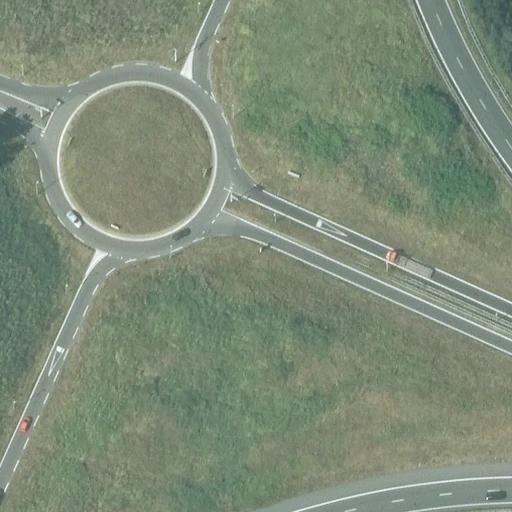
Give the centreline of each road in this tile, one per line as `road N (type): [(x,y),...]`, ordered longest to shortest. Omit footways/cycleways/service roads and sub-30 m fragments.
road 1 (motorway): [(199,224),(258,233),(511,348)]
road 2 (motorway): [(511,311),(249,192),(225,166)]
road 3 (trunk): [(0,482),(87,285),(116,257),(145,248)]
road 4 (trunk): [(507,144),(430,0)]
road 5 (tertiary): [(208,108),(189,90),(141,74),(89,86),(69,103)]
road 6 (tertiary): [(47,152),(53,193),(70,219),(92,238),(145,248)]
road 7 (motorway): [(363,511),(511,492)]
